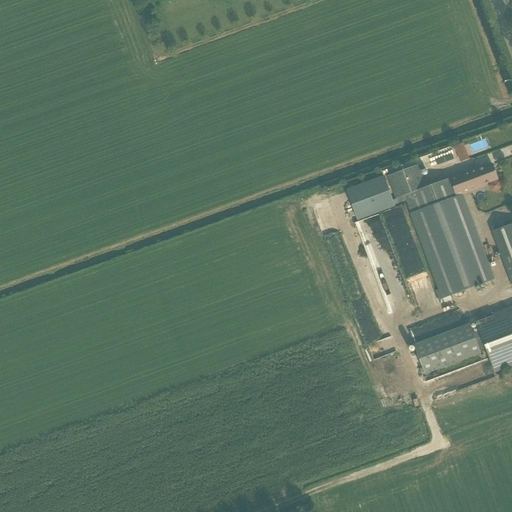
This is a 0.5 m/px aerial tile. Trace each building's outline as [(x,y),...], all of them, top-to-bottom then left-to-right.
[(457,152),(465,149),(463,144),(455,147),(457,152)] [(401,172),(388,177),(389,180),(396,199),(392,200),(394,205),(394,206),(408,200),(412,213),(413,214),(444,298),(494,280),(463,195),(477,189),(486,186),(485,184),(498,180),(492,165),(478,170),(477,169),(468,172),(426,188),(418,166),(401,172)] [(394,205),(384,178),(346,192),(356,219),(394,205)] [(511,224),(492,232),(511,283),(511,224)] [(345,273),(355,269),(348,249),(336,253),(338,259),(341,258),(342,261),(346,260),(348,264),(343,266),(345,273)] [(470,325),(414,346),(424,374),(480,353),(479,351),(486,349),(494,371),(511,364),(511,308),(476,323),(479,332),(473,334),(470,325)]
